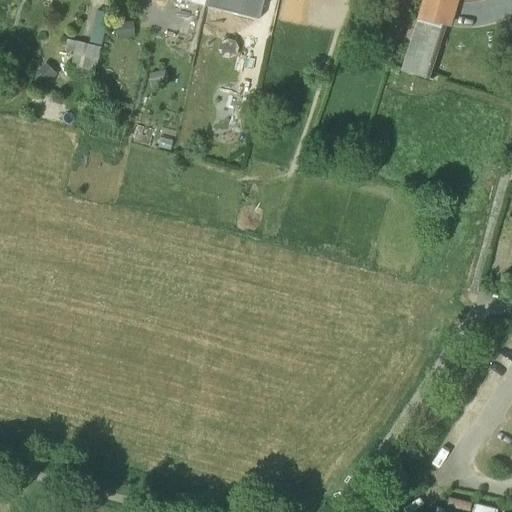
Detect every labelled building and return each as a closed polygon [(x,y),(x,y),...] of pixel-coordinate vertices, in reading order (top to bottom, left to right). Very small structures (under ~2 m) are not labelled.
[(242,0),(205,0),(204,6),(245,16),(242,0)] [(261,0),(242,0),(245,16),(257,20),(261,0)] [(451,0),(422,0),(416,21),(419,21),(443,26),(445,27),(451,0)] [(108,15),(97,12),(92,36),(103,38),(108,15)] [(443,26),(419,21),(403,72),(429,80),(443,26)] [(117,24),(117,39),(134,39),(134,24),(117,24)] [(100,48),(75,44),(71,66),(96,71),(100,48)]
